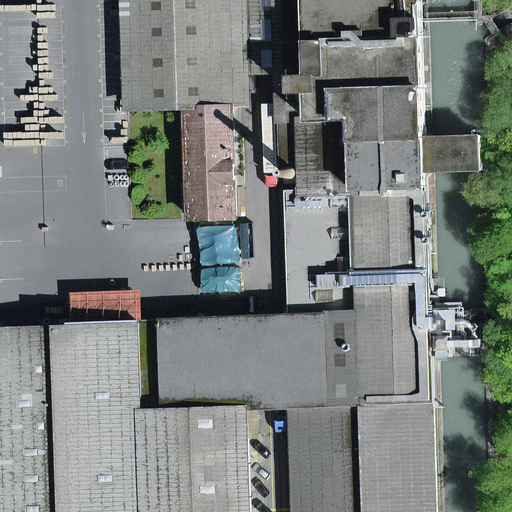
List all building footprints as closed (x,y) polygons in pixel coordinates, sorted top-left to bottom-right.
[(126,0),(129,111),(189,109),(234,108),(236,108),(235,75),(232,0),(126,0)] [(271,74),(311,73),(308,0),(232,0),(235,75),(270,74),(271,74)] [(432,312),(428,174),(427,139),(422,0),(308,0),(311,73),(311,77),(294,77),(295,93),(311,93),(312,119),(303,119),(303,122),(282,122),(284,171),(288,170),(291,168),(297,169),(300,175),(296,180),(305,184),(305,192),(289,193),(291,309),(299,317),(302,408),(293,416),(295,511),(438,511),(434,358),(432,312)] [(234,108),(189,109),(191,219),(237,218),(234,108)] [(433,139),(427,139),(428,174),(434,174),(458,173),(483,172),(482,137),(458,138),(433,139)] [(291,179),(296,180),(300,175),(297,169),(291,168),(288,170),(288,175),(291,179)] [(71,296),(72,325),(143,323),(141,293),(71,296)] [(432,312),(434,358),(440,358),(463,357),(486,356),(484,310),(462,311),(439,312),(432,312)] [(281,408),(302,408),(299,317),(278,318),(277,318),(256,319),(259,409),(278,408),(281,408)] [(251,511),(248,409),(259,409),(256,319),(143,323),(72,325),(0,327),(0,511),(251,511)]
